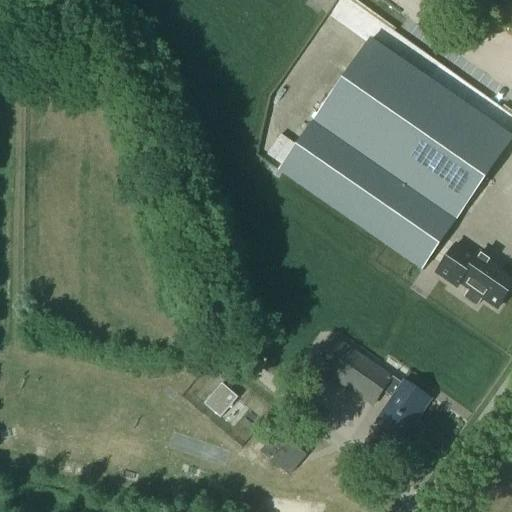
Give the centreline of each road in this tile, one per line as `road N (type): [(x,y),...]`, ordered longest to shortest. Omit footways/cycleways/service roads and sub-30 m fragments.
road 1 (track): [(424,511),(238,361),(219,332),(137,87),(49,0)]
road 2 (unclassified): [(511,393),(424,511)]
